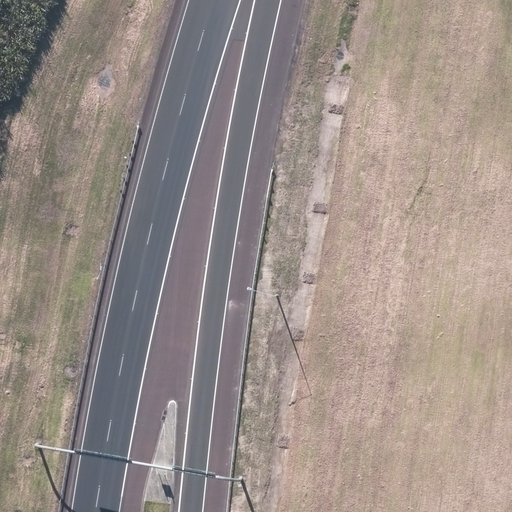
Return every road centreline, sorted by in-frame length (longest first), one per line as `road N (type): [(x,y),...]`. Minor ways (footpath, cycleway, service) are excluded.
road 1 (motorway): [(222,0),(174,126),(100,511)]
road 2 (motorway): [(288,0),(243,214),(208,511)]
